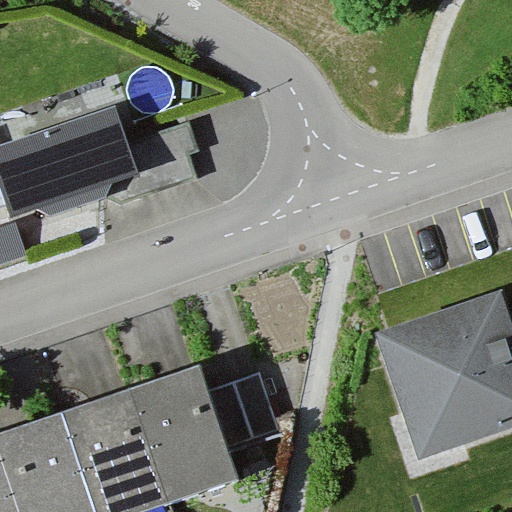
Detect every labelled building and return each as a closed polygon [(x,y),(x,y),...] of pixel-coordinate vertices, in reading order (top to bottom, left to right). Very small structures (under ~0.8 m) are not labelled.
[(0,172),(17,224),(132,181),(121,136),(99,125),(0,161),(0,172)] [(12,234),(0,237),(0,273),(22,266),(12,234)] [(511,332),(502,302),(376,344),(417,469),(511,438),(511,332)] [(217,380),(233,445),(282,433),(267,368),(217,380)] [(201,386),(0,453),(0,511),(182,511),(238,494),(201,386)]
